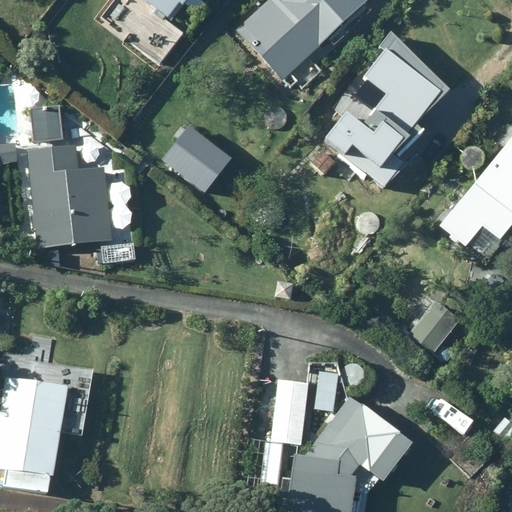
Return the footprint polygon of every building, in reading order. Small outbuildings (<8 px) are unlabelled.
[(145,0),(168,17),(180,2),(183,5),(187,0),(145,0)] [(320,46),(368,2),(366,0),(282,0),(279,3),(276,0),(271,0),(238,31),(285,81),(321,47),(320,46)] [(347,116),(326,143),(348,161),(348,160),(388,191),(406,168),(394,158),(440,100),(384,55),(363,81),(387,100),(364,129),(347,116)] [(41,119),(43,144),(68,143),(66,118),(41,119)] [(164,167),(207,199),(231,167),(188,135),(164,167)] [(511,139),(476,183),(511,213),(511,139)] [(27,160),(26,143),(10,144),(11,160),(27,160)] [(104,166),(29,176),(36,228),(42,227),(44,250),(113,241),(104,166)] [(501,238),(511,225),(511,213),(476,183),(440,225),(467,247),(484,225),(501,238)] [(436,302),(409,336),(433,354),(460,320),(436,302)] [(68,388),(6,378),(0,417),(0,486),(38,492),(40,474),(55,477),(68,388)] [(278,381),(272,442),(267,441),(263,485),(280,487),(284,443),(302,445),(308,384),(278,381)] [(283,478),(277,511),(348,511),(352,488),(338,486),(342,461),(348,456),(371,474),(399,436),(351,400),(307,458),(295,456),(291,479),(283,478)] [(508,443),(511,438),(511,423),(505,418),(494,431),(508,443)] [(496,452),(479,435),(454,458),(471,475),(496,452)]
